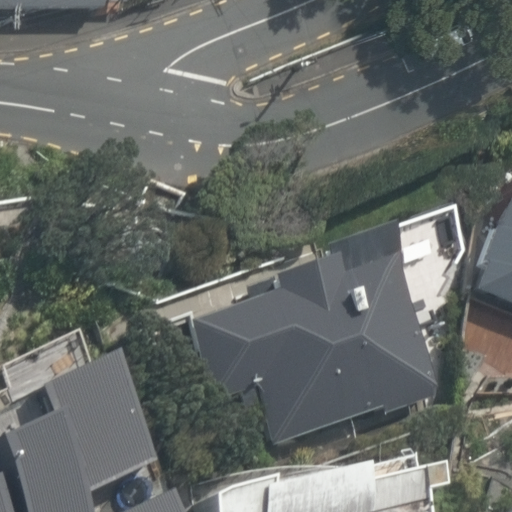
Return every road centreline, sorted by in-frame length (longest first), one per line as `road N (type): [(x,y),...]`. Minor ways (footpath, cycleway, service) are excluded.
road 1 (residential): [(511,52),(288,141),(205,153),(60,133)]
road 2 (tertiary): [(60,133),(156,81),(279,33),(324,0)]
